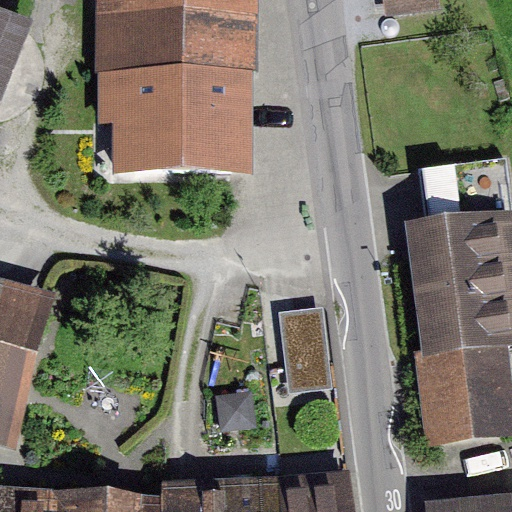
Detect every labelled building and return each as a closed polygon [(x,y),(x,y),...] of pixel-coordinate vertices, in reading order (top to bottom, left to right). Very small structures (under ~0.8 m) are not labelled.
[(98,86),(101,86),(256,86),(256,0),(104,0),(104,9),(98,9),(98,86)] [(440,0),(383,0),(387,28),(443,21),(440,0)] [(0,126),(38,36),(0,20),(0,126)] [(256,86),(101,86),(100,141),(115,141),(114,194),(255,196),(256,86)] [(429,215),(407,217),(423,348),(416,349),(428,445),(511,434),(511,378),(507,341),(511,340),(511,178),(509,158),(423,169),(429,215)] [(0,440),(17,445),(58,290),(0,274),(0,440)] [(325,307),(282,312),(292,394),(335,389),(325,307)] [(163,491),(0,484),(0,511),(357,511),(352,468),(162,479),(163,491)] [(511,511),(511,490),(427,498),(428,511),(511,511)]
